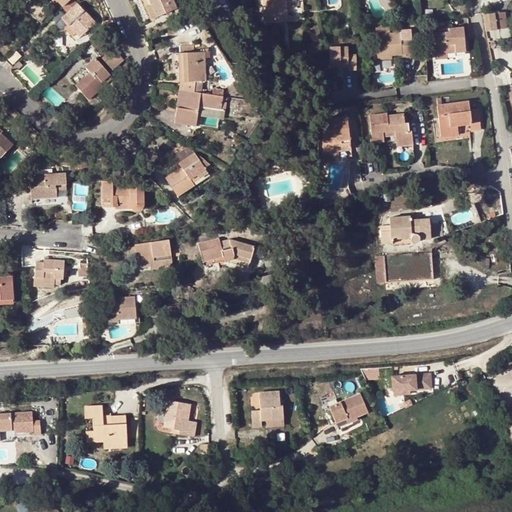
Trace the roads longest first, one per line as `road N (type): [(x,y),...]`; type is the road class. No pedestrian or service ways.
road 1 (tertiary): [(511,325),(443,344),(0,368)]
road 2 (residential): [(115,0),(151,83),(137,109),(68,137),(0,77)]
road 3 (residential): [(511,227),(491,81)]
road 4 (unknown): [(366,184),(434,171),(503,176)]
road 5 (residential): [(491,81),(366,93)]
